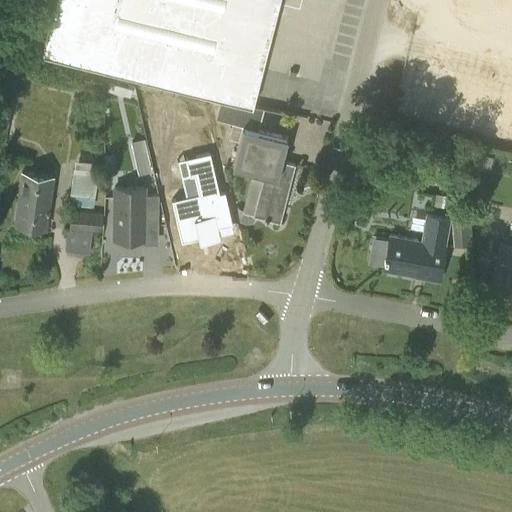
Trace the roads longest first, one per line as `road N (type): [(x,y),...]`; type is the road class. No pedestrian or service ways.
road 1 (unclassified): [(303,297),(378,0)]
road 2 (residential): [(303,297),(156,286),(0,308)]
road 3 (secondary): [(290,388),(100,424),(0,472)]
road 4 (secondary): [(511,423),(404,397),(290,388)]
road 5 (residential): [(511,339),(303,297)]
